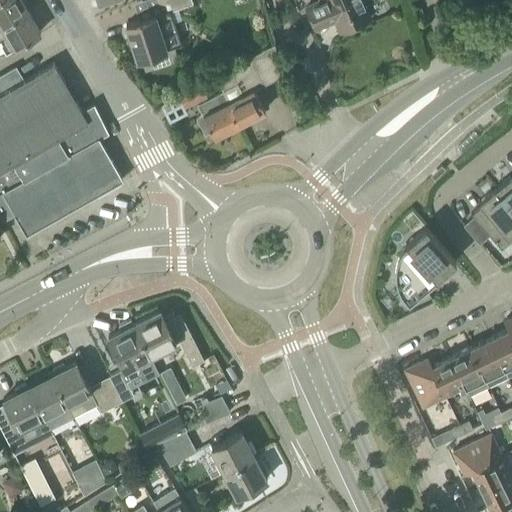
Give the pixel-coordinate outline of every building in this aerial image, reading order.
[(0,0),(0,24),(27,9),(22,0),(0,0)] [(156,0),(161,12),(126,23),(137,58),(140,57),(145,70),(178,59),(173,45),(180,43),(169,10),(193,2),(191,0),(156,0)] [(339,30),(368,18),(360,0),(313,0),(304,4),(314,26),(333,18),(339,30)] [(40,30),(27,9),(0,24),(0,41),(5,50),(40,30)] [(227,100),(239,123),(264,110),(252,87),(281,73),(273,44),(214,74),(227,100)] [(0,194),(92,139),(83,123),(87,120),(54,61),(24,78),(16,64),(0,73),(0,194)] [(183,108),(205,96),(198,83),(176,95),(183,108)] [(239,123),(227,100),(213,107),(208,96),(198,101),(204,112),(202,113),(213,136),(239,123)] [(97,135),(92,139),(0,194),(0,213),(3,219),(14,214),(25,233),(122,179),(97,135)] [(511,172),(495,186),(511,206),(511,172)] [(480,204),(470,212),(472,215),(462,224),(478,242),(488,234),(500,247),(511,237),(511,233),(511,231),(511,206),(495,186),(477,201),(480,204)] [(400,296),(402,299),(408,306),(446,273),(443,269),(454,259),(424,224),(404,242),(407,245),(404,247),(402,249),(401,251),(399,253),(398,255),(397,258),(396,260),(395,262),(395,265),(394,267),(394,270),(393,272),(393,275),(394,277),(394,280),(394,283),(395,285),(396,287),(397,290),(398,292),(399,294),(400,296)] [(133,322),(149,355),(175,342),(175,341),(178,339),(191,364),(202,358),(178,312),(164,319),(159,309),(133,322)] [(507,327),(511,336),(511,315),(502,320),(506,328),(507,327)] [(120,328),(107,335),(124,367),(120,369),(108,375),(121,400),(133,394),(125,380),(136,374),(139,365),(137,361),(149,355),(133,322),(132,322),(129,318),(118,324),(120,328)] [(488,337),(507,376),(511,373),(511,336),(507,327),(506,328),(488,337)] [(468,346),(488,385),(507,376),(488,337),(468,346)] [(449,355),(464,385),(468,395),(488,385),(468,346),(449,355)] [(449,355),(431,364),(430,365),(444,395),(464,385),(449,355)] [(430,365),(431,364),(427,356),(403,368),(421,406),(444,395),(430,365)] [(52,368),(54,371),(51,372),(66,403),(72,415),(96,403),(100,410),(121,400),(108,375),(88,385),(75,359),(65,365),(63,362),(52,368)] [(172,403),(184,398),(170,363),(158,368),(172,403)] [(27,384),(43,415),(66,403),(51,372),(27,384)] [(27,384),(26,382),(15,387),(16,390),(3,397),(14,419),(1,427),(13,452),(40,439),(31,422),(43,415),(27,384)] [(205,421),(229,410),(220,394),(197,404),(205,421)] [(500,411),(504,419),(511,414),(511,411),(509,406),(500,411)] [(504,419),(500,411),(491,415),(494,423),(504,419)] [(458,424),(462,432),(471,427),(467,419),(458,424)] [(462,432),(458,424),(449,428),(453,436),(462,432)] [(195,450),(183,429),(155,441),(169,464),(195,450)] [(222,470),(253,454),(240,430),(209,446),(222,470)] [(469,466),(500,451),(490,431),(452,450),(463,473),(471,469),(469,466)] [(479,485),(509,471),(500,451),(469,466),(471,469),(479,485)] [(253,454),(222,470),(235,494),(266,478),(253,454)] [(132,470),(138,479),(160,465),(154,456),(132,470)] [(141,483),(138,479),(132,470),(114,481),(115,484),(113,486),(120,496),(141,483)] [(511,477),(509,471),(479,485),(488,505),(511,493),(511,477)] [(101,473),(79,485),(82,494),(104,480),(101,473)] [(90,496),(96,505),(117,492),(113,486),(111,483),(90,496)] [(184,491),(197,511),(211,511),(194,485),(184,491)] [(174,487),(152,500),(157,508),(159,511),(189,511),(179,495),(174,487)] [(511,511),(511,493),(488,505),(491,511),(511,511)] [(69,510),(70,511),(85,511),(96,505),(90,496),(69,510)]
